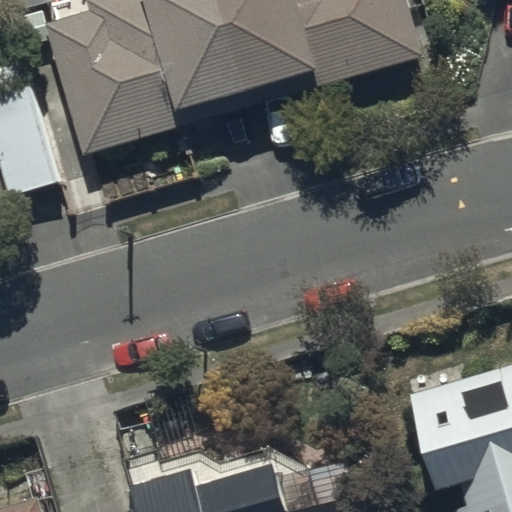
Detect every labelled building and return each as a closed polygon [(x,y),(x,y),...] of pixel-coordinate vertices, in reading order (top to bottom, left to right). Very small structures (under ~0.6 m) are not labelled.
[(8,0),(12,12),(51,0),(8,0)] [(88,0),(91,10),(47,22),(84,155),(178,129),(173,111),(310,73),(314,87),(424,56),(407,0),(88,0)] [(31,83),(0,92),(0,163),(10,195),(60,181),(31,83)] [(511,511),(511,364),(411,394),(438,490),(449,487),(456,511),(511,511)] [(126,511),(362,511),(357,492),(291,511),(276,459),(200,481),(195,464),(130,482),(137,506),(126,511)] [(43,511),(38,494),(0,505),(0,511),(43,511)]
